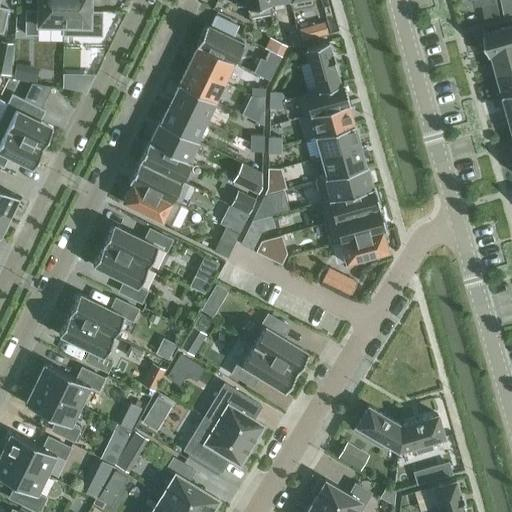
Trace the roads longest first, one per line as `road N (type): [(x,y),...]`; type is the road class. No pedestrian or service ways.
road 1 (residential): [(0,387),(191,0)]
road 2 (residential): [(255,511),(423,238),(458,225)]
road 3 (residential): [(138,0),(0,286)]
road 4 (unclassified): [(458,225),(396,0)]
road 5 (unclassified): [(511,414),(458,225)]
